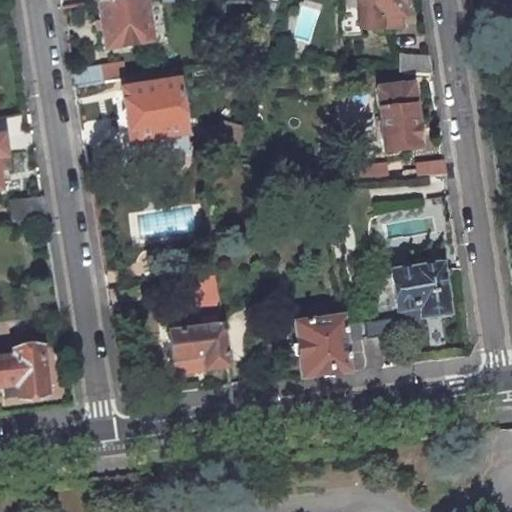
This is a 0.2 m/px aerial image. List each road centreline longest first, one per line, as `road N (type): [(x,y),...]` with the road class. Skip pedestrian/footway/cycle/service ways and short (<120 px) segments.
road 1 (residential): [(111,440),(38,0)]
road 2 (residential): [(502,392),(441,0)]
road 3 (residential): [(502,392),(111,440)]
